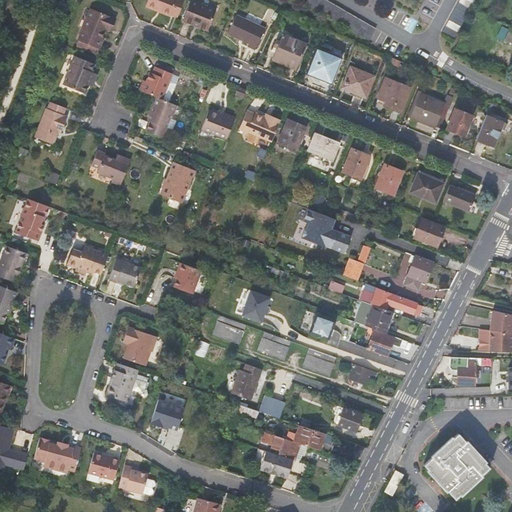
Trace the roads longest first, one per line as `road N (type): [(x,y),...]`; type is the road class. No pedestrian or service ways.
road 1 (residential): [(109,119),(107,97),(128,45),(136,35),(151,37),(511,183)]
road 2 (secondary): [(484,245),(346,511)]
road 3 (residential): [(71,418),(130,438),(177,467),(324,511)]
road 4 (unknown): [(406,398),(290,368),(206,330)]
road 5 (residential): [(96,312),(66,294),(36,307),(30,401),(40,414),(71,418)]
